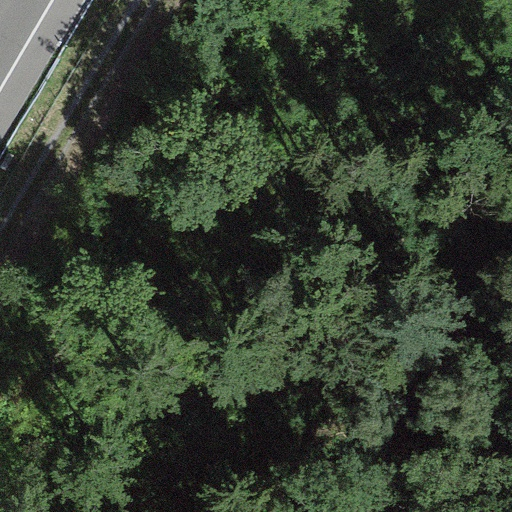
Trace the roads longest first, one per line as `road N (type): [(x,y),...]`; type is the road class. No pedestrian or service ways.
road 1 (track): [(361,511),(511,211)]
road 2 (track): [(0,248),(146,0)]
